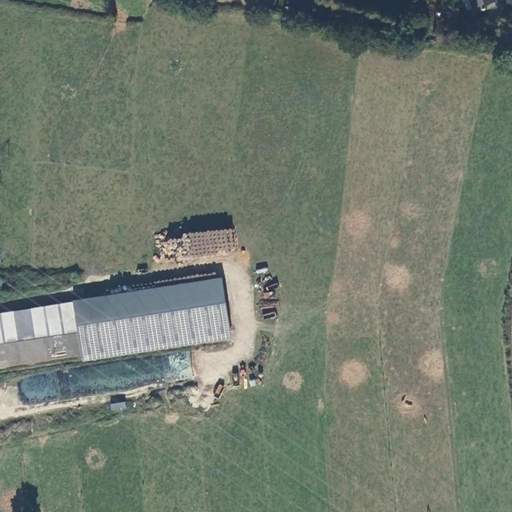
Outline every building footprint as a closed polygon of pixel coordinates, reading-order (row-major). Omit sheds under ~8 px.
[(472,0),(475,9),(487,5),(486,1),(488,0),(472,0)] [(75,302),(83,354),(84,361),(230,339),(221,280),(75,302)] [(0,365),(83,354),(75,302),(0,313),(0,365)] [(114,387),(192,380),(190,351),(172,353),(173,362),(176,361),(177,373),(165,374),(164,357),(114,362),(114,370),(118,369),(119,383),(114,383),(114,387)] [(110,403),(111,411),(126,409),(125,401),(110,403)]
